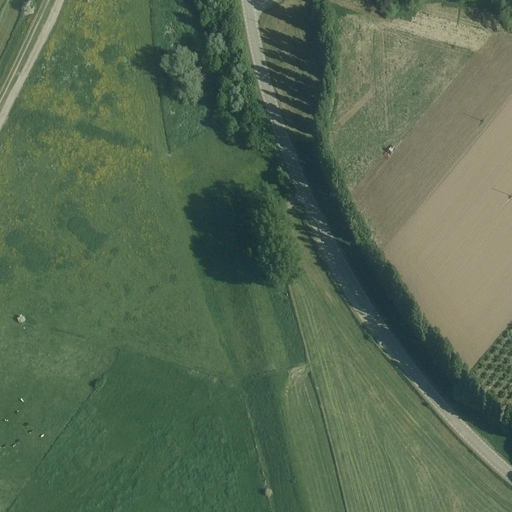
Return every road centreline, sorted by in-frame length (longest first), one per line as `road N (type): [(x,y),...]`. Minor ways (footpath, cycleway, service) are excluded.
road 1 (unclassified): [(246,0),(293,169),(352,287),(440,407),(511,477)]
road 2 (track): [(0,116),(56,0)]
